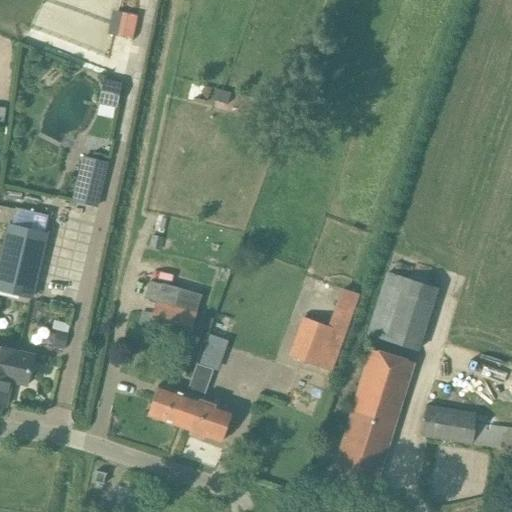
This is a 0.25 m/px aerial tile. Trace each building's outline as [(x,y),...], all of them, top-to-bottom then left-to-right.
[(109,32),(133,38),(139,15),(115,9),(109,32)] [(105,79),(100,103),(116,106),(121,82),(105,79)] [(216,89),(213,100),(228,104),(231,93),(216,89)] [(109,162),(83,156),(73,202),(98,208),(109,162)] [(15,210),(0,206),(0,223),(9,226),(0,262),(0,291),(31,299),(47,235),(44,234),(48,215),(15,208),(15,210)] [(153,235),(150,247),(160,249),(162,237),(153,235)] [(406,278),(386,272),(367,335),(387,341),(406,278)] [(144,329),(186,341),(195,313),(154,301),(144,329)] [(346,333),(302,317),(288,356),(331,372),(346,333)] [(57,334),(54,348),(63,350),(66,336),(57,334)] [(34,356),(0,347),(0,404),(5,406),(11,381),(27,385),(34,356)] [(414,363),(371,349),(356,397),(329,484),(372,497),(399,410),(414,363)] [(187,395),(186,394),(181,409),(194,414),(188,430),(221,441),(232,411),(202,400),(213,370),(197,365),(187,395)] [(181,409),(186,394),(158,385),(147,415),(188,430),(194,414),(181,409)] [(476,413),(427,406),(422,436),(472,444),(511,449),(511,429),(474,424),(476,413)] [(94,480),(93,482),(104,484),(104,483),(103,483),(106,475),(107,474),(96,471),(96,472),(97,472),(94,481),(94,480)]
